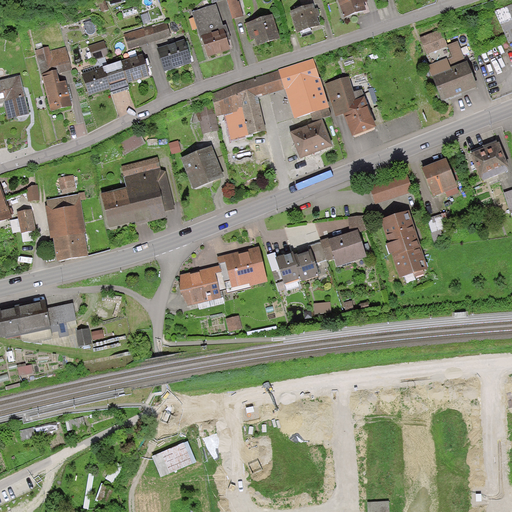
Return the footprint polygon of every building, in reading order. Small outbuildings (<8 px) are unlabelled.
[(104,0),(98,2),(101,10),(107,8),(104,0)] [(226,0),(232,17),(240,14),(235,0),(226,0)] [(308,0),(307,0),(288,6),(297,31),(317,25),(308,0)] [(338,0),(343,15),(364,8),(361,0),(338,0)] [(210,2),(190,9),(198,32),(220,23),(212,1),(210,2)] [(511,4),(495,11),(506,38),(511,35),(511,4)] [(267,9),(244,18),(250,34),(253,33),(257,43),(277,35),(267,9)] [(165,21),(123,33),(127,46),(169,34),(165,21)] [(440,26),(418,34),(423,49),(446,41),(440,26)] [(221,27),(199,34),(206,55),(228,47),(221,27)] [(455,38),(446,42),(451,55),(461,51),(455,38)] [(103,39),(86,44),(90,58),(107,53),(103,39)] [(183,39),(157,48),(164,70),(191,61),(183,39)] [(54,44),(34,49),(50,109),(68,104),(60,74),(57,75),(56,71),(69,67),(64,49),(56,51),(54,44)] [(444,51),(426,58),(440,96),(475,83),(465,57),(449,64),(444,51)] [(118,62),(125,82),(151,73),(144,53),(118,62)] [(98,61),(100,64),(108,87),(110,93),(127,87),(125,82),(118,62),(116,55),(98,61)] [(275,70),(280,88),(286,87),(294,116),(311,112),(312,117),(328,113),(312,60),(275,70)] [(100,64),(79,71),(87,94),(108,87),(100,64)] [(275,70),(209,91),(216,113),(223,111),(230,136),(263,126),(254,97),(280,88),(275,70)] [(20,73),(0,78),(0,103),(5,102),(9,118),(31,113),(20,73)] [(348,75),(325,83),(335,113),(343,110),(351,131),(372,124),(360,89),(353,91),(348,75)] [(209,103),(194,107),(200,131),(215,127),(209,103)] [(320,117),(288,128),(298,156),(330,145),(320,117)] [(175,138),(165,142),(168,150),(178,147),(175,138)] [(499,141),(472,151),(482,179),(509,169),(499,141)] [(208,142),(180,151),(192,184),(220,175),(208,142)] [(123,185),(99,191),(107,223),(171,208),(161,167),(157,168),(154,158),(118,167),(123,185)] [(447,158),(422,168),(432,195),(457,186),(447,158)] [(404,172),(368,184),(374,203),(411,191),(404,172)] [(72,174),(60,176),(63,192),(75,189),(72,174)] [(0,182),(0,218),(11,214),(0,182)] [(35,183),(25,185),(28,200),(39,198),(35,183)] [(78,194),(47,198),(51,233),(54,233),(57,258),(86,255),(78,194)] [(19,217),(13,218),(15,229),(35,226),(32,207),(18,210),(19,217)] [(409,212),(383,220),(390,242),(388,243),(391,252),(393,251),(394,255),(420,247),(409,212)] [(443,214),(428,218),(432,232),(447,227),(443,214)] [(362,216),(349,218),(351,231),(364,229),(362,216)] [(331,240),(336,257),(339,264),(365,256),(357,231),(331,240)] [(311,251),(315,264),(336,257),(331,240),(310,247),(311,251)] [(258,246),(220,257),(230,291),(252,285),(253,288),(269,284),(258,246)] [(420,247),(394,255),(401,275),(426,267),(420,247)] [(301,279),(302,280),(319,275),(315,264),(311,251),(294,257),(301,279)] [(280,268),(277,258),(275,252),(268,254),(273,270),(280,268)] [(293,253),(277,258),(280,268),(284,281),(285,284),(301,279),(294,257),(293,253)] [(220,266),(181,275),(188,306),(222,298),(220,288),(225,287),(220,266)] [(285,284),(284,281),(276,284),(279,292),(287,290),(285,284)] [(44,296),(0,305),(0,333),(21,329),(22,337),(32,339),(52,335),(49,324),(77,315),(72,299),(46,306),(44,296)] [(352,300),(344,302),(346,310),(354,309),(352,300)] [(368,301),(360,303),(362,309),(370,307),(368,301)] [(331,303),(315,304),(316,316),(332,314),(331,303)] [(239,317),(227,320),(230,331),(242,328),(239,317)] [(87,326),(74,329),(77,346),(90,344),(87,326)] [(26,362),(16,364),(18,374),(28,372),(26,362)] [(258,403),(245,405),(246,413),(259,411),(258,403)] [(76,418),(66,420),(67,427),(77,426),(76,418)] [(48,423),(39,426),(41,434),(50,431),(48,423)] [(186,441),(152,456),(161,477),(196,462),(186,441)] [(123,466),(115,462),(105,478),(113,483),(123,466)] [(267,463),(268,473),(281,472),(290,471),(290,462),(267,463)] [(282,481),(281,472),(268,473),(253,474),(255,501),(284,498),(283,490),(291,489),(290,480),(282,481)] [(113,488),(104,485),(98,500),(107,503),(113,488)] [(388,511),(388,502),(368,503),(368,511),(388,511)]
